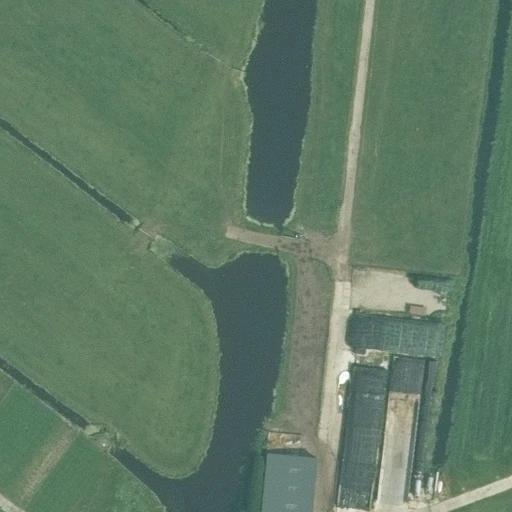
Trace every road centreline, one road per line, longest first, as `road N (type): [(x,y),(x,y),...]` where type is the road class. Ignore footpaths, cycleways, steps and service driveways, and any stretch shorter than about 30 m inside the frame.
road 1 (track): [(322,511),(342,263),(377,0)]
road 2 (track): [(342,263),(212,227)]
